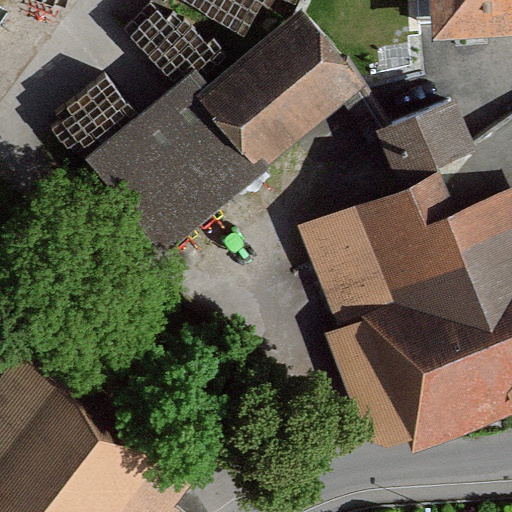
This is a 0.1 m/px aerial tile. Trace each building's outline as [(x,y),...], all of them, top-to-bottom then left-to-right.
[(511,0),(436,0),(438,33),(511,29),(511,0)] [(312,12),(222,85),(283,160),(372,87),(312,12)] [(107,150),(182,242),(283,160),(222,85),(208,69),(107,150)] [(511,405),(511,201),(455,224),(430,164),(469,148),(452,105),(382,133),(405,191),(308,230),(348,330),(338,334),(380,439),(415,424),(422,441),(511,405)] [(47,363),(0,422),(0,511),(179,511),(183,508),(165,494),(184,470),(47,363)]
